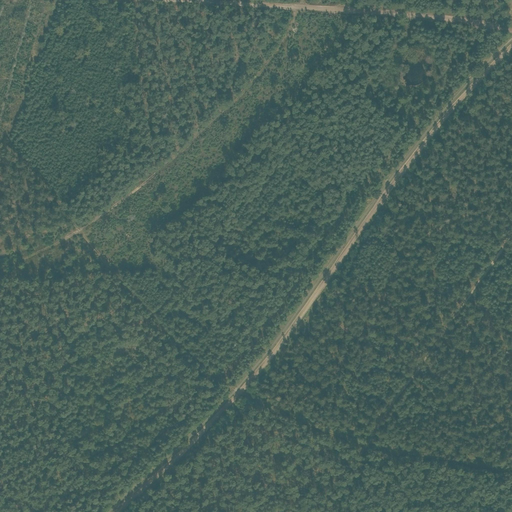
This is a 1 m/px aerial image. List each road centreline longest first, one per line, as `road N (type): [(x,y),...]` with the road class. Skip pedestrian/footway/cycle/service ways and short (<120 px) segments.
road 1 (track): [(116,511),(241,391),(459,99),(511,46)]
road 2 (track): [(511,473),(294,421),(178,345),(77,234),(0,268)]
road 3 (track): [(301,0),(296,7),(416,13),(511,31)]
